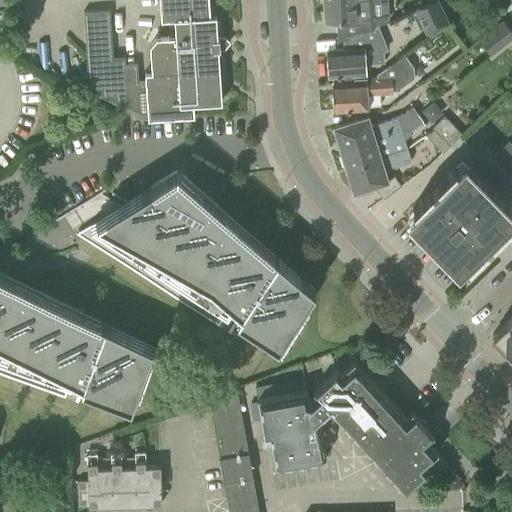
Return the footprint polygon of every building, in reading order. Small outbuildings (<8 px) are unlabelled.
[(221,101),(218,48),(215,14),(209,14),(208,0),(159,0),(160,19),(173,18),(175,35),(156,36),(149,44),(151,71),(113,73),(109,9),(83,11),(88,90),(143,117),(193,114),(192,103),(221,101)] [(322,0),(324,21),(336,21),(337,39),(343,39),(375,27),(372,0),(322,0)] [(441,0),(430,0),(424,3),(434,23),(427,26),(431,34),(451,20),(441,0)] [(490,54),(511,36),(511,30),(503,19),(478,39),(490,54)] [(383,60),(383,49),(388,47),(380,25),(375,27),(343,39),(344,48),(326,49),(327,75),(366,72),(365,59),(369,58),(369,61),(383,60)] [(377,73),(378,75),(349,78),(350,82),(333,83),(333,81),(331,81),(333,109),(367,107),(367,105),(381,104),(380,92),(401,91),(401,88),(416,77),(416,65),(406,52),(377,73)] [(403,122),(417,112),(413,106),(400,114),(401,115),(371,124),(368,115),(333,125),(340,147),(400,128),(399,123),(403,122)] [(403,138),(425,124),(417,112),(403,122),(399,123),(400,128),(340,147),(345,165),(406,146),(403,138)] [(442,136),(453,124),(444,114),(432,126),(434,128),(433,128),(442,136)] [(459,130),(453,124),(442,136),(433,128),(425,133),(443,151),(450,144),(448,141),(459,130)] [(511,143),(508,140),(493,155),(511,173),(511,143)] [(388,179),(386,171),(385,169),(410,161),(406,146),(345,165),(355,195),(372,190),(375,189),(383,197),(401,185),(394,177),(388,179)] [(499,233),(506,226),(511,220),(511,209),(494,192),(461,158),(412,206),(419,213),(411,221),(454,265),(462,257),(468,263),(486,246),(486,245),(490,250),(503,237),(499,233)] [(120,204),(76,232),(230,333),(238,320),(284,350),(311,308),(305,304),(314,289),(275,255),(273,253),(176,169),(150,185),(126,201),(121,204),(120,204)] [(141,394),(157,349),(100,320),(99,321),(0,272),(0,373),(77,402),(82,387),(125,403),(130,390),(141,394)] [(511,314),(492,334),(493,336),(511,356),(511,314)] [(338,368),(332,373),(312,390),(314,393),(309,398),(307,397),(306,388),(257,397),(264,435),(269,434),(275,465),(325,456),(319,420),(330,409),(402,488),(427,466),(425,463),(438,451),(427,440),(433,434),(411,410),(405,416),(353,360),(341,371),(338,368)] [(258,511),(242,423),(236,386),(208,396),(228,511),(258,511)] [(133,503),(132,465),(121,465),(120,451),(110,452),(111,465),(104,466),(105,504),(133,503)] [(161,503),(160,464),(145,464),(144,451),(134,451),(135,465),(132,465),(133,503),(161,503)] [(105,504),(104,466),(97,466),(96,452),(86,452),(87,479),(77,479),(77,485),(77,505),(105,504)]
